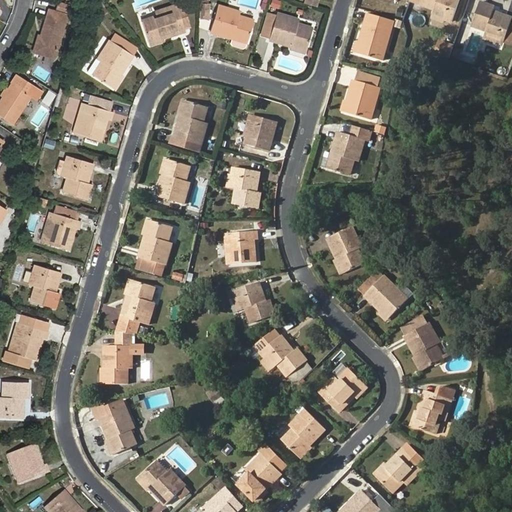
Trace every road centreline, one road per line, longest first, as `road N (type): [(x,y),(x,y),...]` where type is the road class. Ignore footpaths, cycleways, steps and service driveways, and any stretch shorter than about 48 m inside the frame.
road 1 (residential): [(116,511),(72,458),(62,393),(147,96),(160,78),(195,67)]
road 2 (residential): [(311,99),(289,204),(291,242),(317,294),(384,363),(391,396),(385,415),(287,511)]
road 3 (residential): [(195,67),(311,99)]
